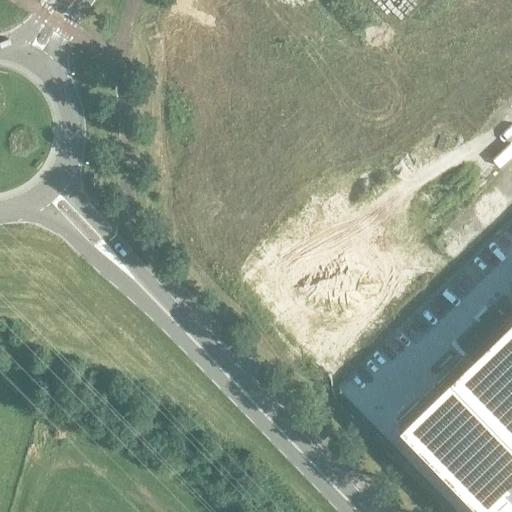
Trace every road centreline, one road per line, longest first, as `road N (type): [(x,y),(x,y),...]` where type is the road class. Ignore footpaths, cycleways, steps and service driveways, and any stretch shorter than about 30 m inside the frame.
road 1 (secondary): [(355,511),(139,286)]
road 2 (secondary): [(139,286),(57,173)]
road 3 (secondary): [(31,200),(139,286)]
